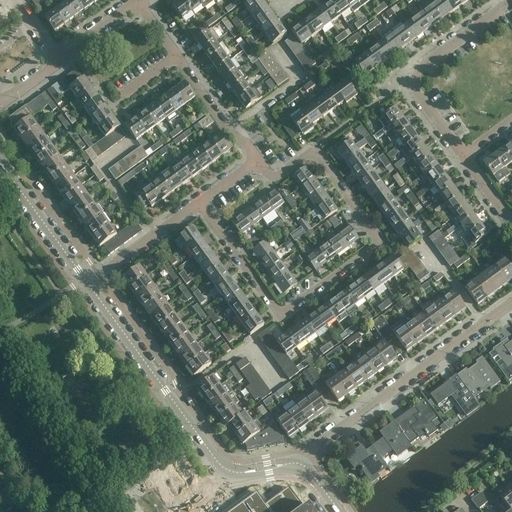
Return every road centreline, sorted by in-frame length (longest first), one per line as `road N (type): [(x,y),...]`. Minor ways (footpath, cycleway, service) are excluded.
road 1 (residential): [(197,205),(280,314),(380,244),(315,154)]
road 2 (unclassified): [(299,463),(511,302)]
road 3 (tertiary): [(227,473),(86,283)]
road 4 (residential): [(461,157),(415,95),(411,71),(511,0)]
road 5 (tertiary): [(86,283),(0,164)]
road 6 (residential): [(86,283),(197,205)]
road 7 (residential): [(257,164),(178,56)]
